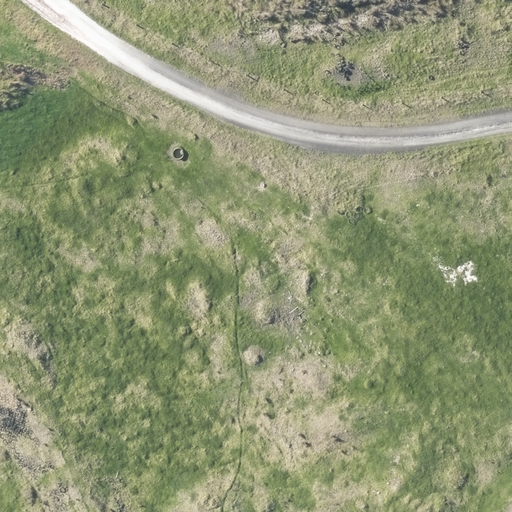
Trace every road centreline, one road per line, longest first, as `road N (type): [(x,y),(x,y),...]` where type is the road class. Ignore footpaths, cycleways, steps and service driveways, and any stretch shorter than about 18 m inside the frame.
road 1 (track): [(29,0),(79,44),(232,110),(407,141),(511,125)]
road 2 (track): [(407,141),(391,217),(456,293),(511,316)]
